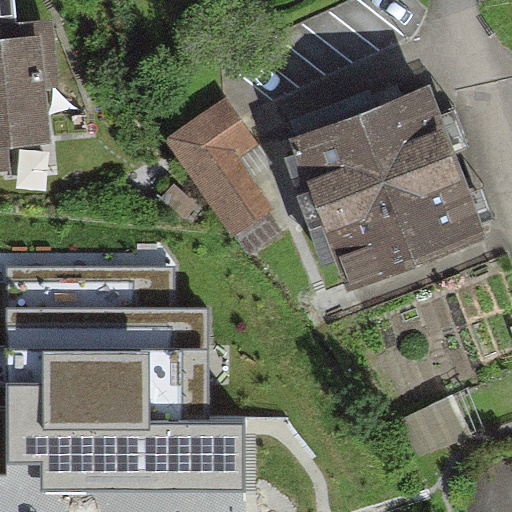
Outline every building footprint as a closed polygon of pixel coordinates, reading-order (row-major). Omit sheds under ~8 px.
[(38,40),(0,43),(0,167),(6,167),(4,145),(48,140),(38,40)] [(227,98),(165,140),(233,237),(273,210),(237,159),(259,144),(227,98)] [(424,98),(299,143),(350,280),(475,234),(424,98)] [(169,274),(12,275),(13,459),(45,459),(45,487),(241,486),(241,428),(206,428),(206,314),(170,314),(169,274)] [(471,391),(404,424),(421,458),(488,426),(471,391)]
